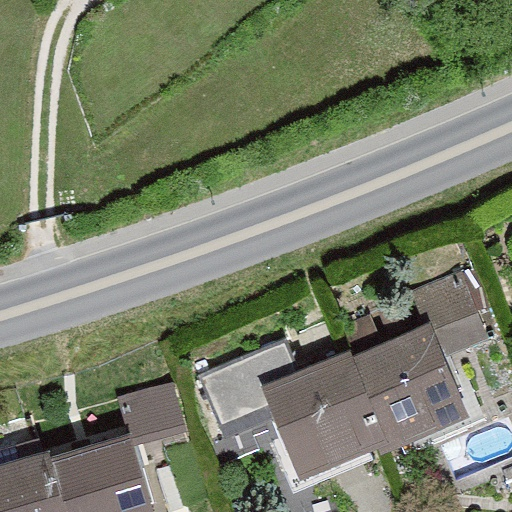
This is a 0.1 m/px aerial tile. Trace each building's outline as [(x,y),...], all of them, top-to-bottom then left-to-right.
[(484,335),(461,284),(424,300),(447,351),(484,335)] [(461,413),(430,334),(352,364),(383,439),(384,443),(461,413)] [(287,343),(204,378),(223,422),(277,399),(274,391),(302,379),(287,343)] [(383,439),(352,364),(350,359),(302,379),(274,391),(277,399),(307,471),(383,439)] [(183,432),(172,386),(125,398),(136,443),(183,432)] [(0,511),(59,511),(46,467),(38,442),(0,453),(0,511)] [(145,511),(125,443),(46,467),(59,511),(145,511)]
